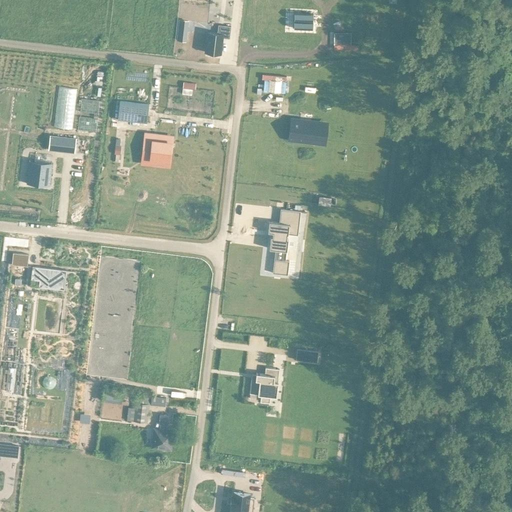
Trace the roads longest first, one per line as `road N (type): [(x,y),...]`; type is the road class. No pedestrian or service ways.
road 1 (residential): [(221,256),(240,74),(0,50)]
road 2 (residential): [(189,511),(221,256)]
road 3 (residential): [(221,256),(0,230)]
